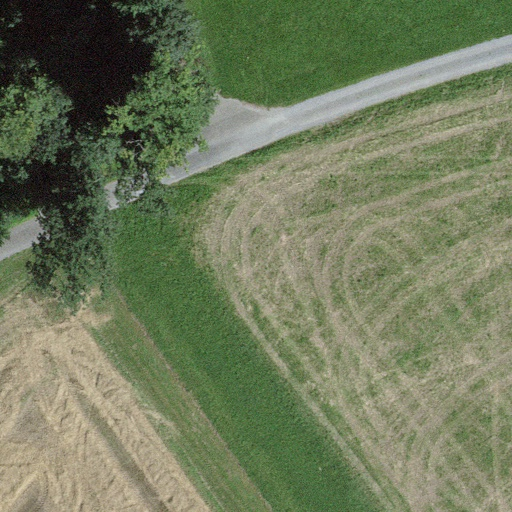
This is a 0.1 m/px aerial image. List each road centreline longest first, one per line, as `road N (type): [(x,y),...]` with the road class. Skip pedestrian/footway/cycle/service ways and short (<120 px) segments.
road 1 (unclassified): [(0,247),(235,148),(511,53)]
road 2 (track): [(120,0),(235,148)]
